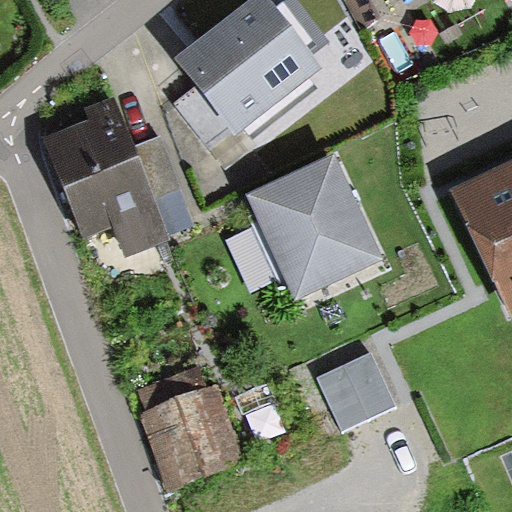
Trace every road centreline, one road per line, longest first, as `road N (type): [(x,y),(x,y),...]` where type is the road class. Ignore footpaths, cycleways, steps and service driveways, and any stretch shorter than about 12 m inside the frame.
road 1 (residential): [(1,120),(151,511)]
road 2 (residential): [(150,0),(1,120)]
